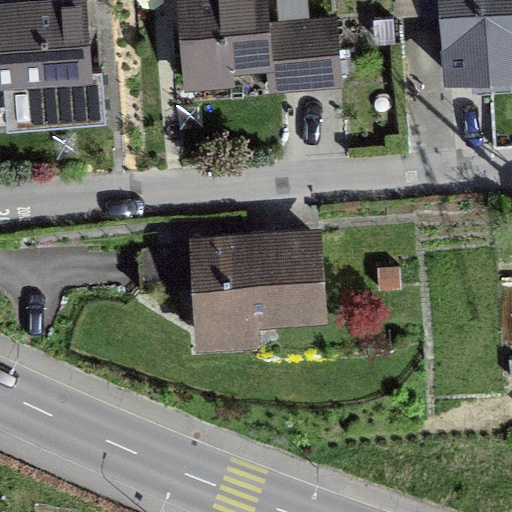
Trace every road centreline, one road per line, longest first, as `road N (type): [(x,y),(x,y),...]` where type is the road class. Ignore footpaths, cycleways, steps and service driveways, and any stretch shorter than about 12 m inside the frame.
road 1 (residential): [(0,210),(511,170)]
road 2 (tertiary): [(291,511),(0,389)]
